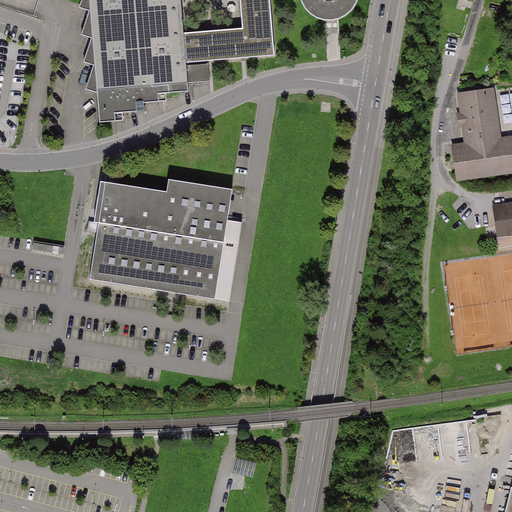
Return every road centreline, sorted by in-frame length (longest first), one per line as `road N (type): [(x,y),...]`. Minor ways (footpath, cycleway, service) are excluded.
road 1 (unclassified): [(304,511),(375,87)]
road 2 (residential): [(0,162),(58,162),(113,149),(272,82),(375,87)]
road 3 (residential): [(482,219),(444,180),(439,140),(479,0)]
